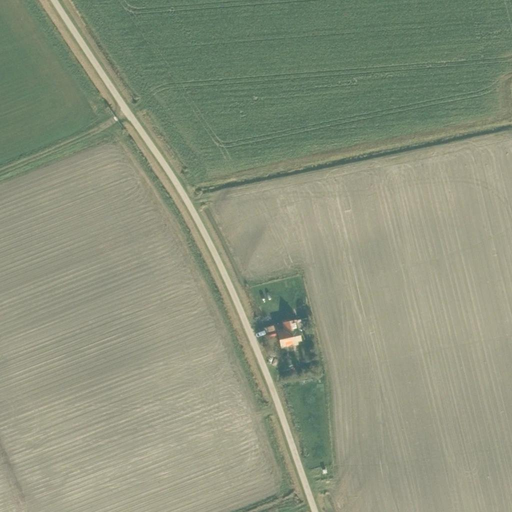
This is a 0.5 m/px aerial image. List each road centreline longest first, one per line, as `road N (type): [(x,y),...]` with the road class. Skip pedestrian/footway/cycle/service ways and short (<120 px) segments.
road 1 (unclassified): [(314,511),(210,245),(53,0)]
road 2 (track): [(127,112),(0,170)]
